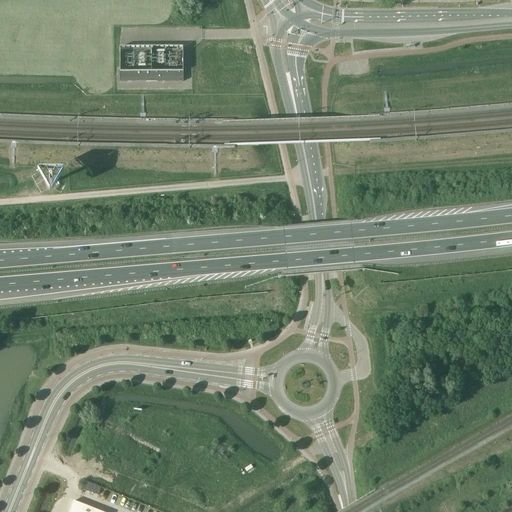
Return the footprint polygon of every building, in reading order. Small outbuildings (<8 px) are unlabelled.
[(151,71),(120,72),(120,82),(183,82),(183,71),(151,71)] [(97,416),(81,454),(109,465),(124,427),(97,416)] [(169,418),(153,456),(181,468),(197,430),(169,418)] [(223,439),(181,483),(197,498),(241,455),(223,439)] [(90,511),(92,509),(73,502),(69,511),(90,511)]
